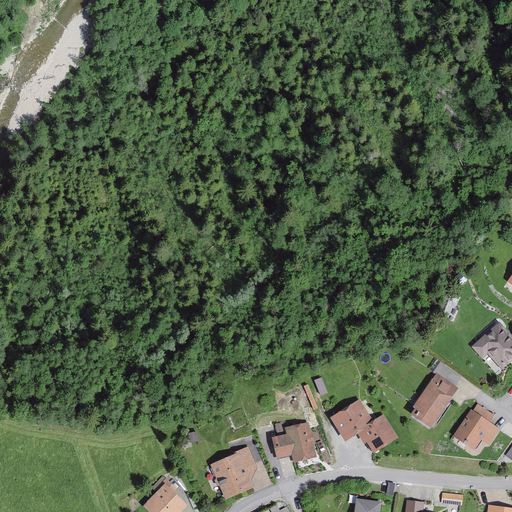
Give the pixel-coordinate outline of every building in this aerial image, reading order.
[(511,363),(511,337),(501,325),(474,349),(485,361),(490,356),(503,371),(511,363)] [(459,391),(436,376),(416,409),(419,411),(414,418),(435,430),(459,391)] [(322,380),(316,383),(323,397),(329,394),(322,380)] [(376,414),(363,393),(335,410),(350,434),(362,426),(369,438),(373,435),(379,444),(402,430),(388,407),(376,414)] [(496,417),(479,406),(475,413),(473,411),(455,438),(477,452),(483,443),(489,447),(500,430),(491,424),(496,417)] [(288,436),(275,439),(280,460),(294,457),(295,463),(318,459),(310,425),(286,430),(288,436)] [(190,435),(193,444),(200,443),(197,433),(190,435)] [(252,480),(256,468),(248,448),(231,455),(232,457),(212,465),(227,501),(256,488),(252,480)] [(176,490),(168,482),(144,509),(147,511),(183,511),(188,507),(173,493),(176,490)] [(462,496),(443,494),(442,503),(461,505),(462,496)] [(380,511),(382,502),(357,500),(356,511),(380,511)] [(421,511),(422,503),(407,501),(406,511),(421,511)]
